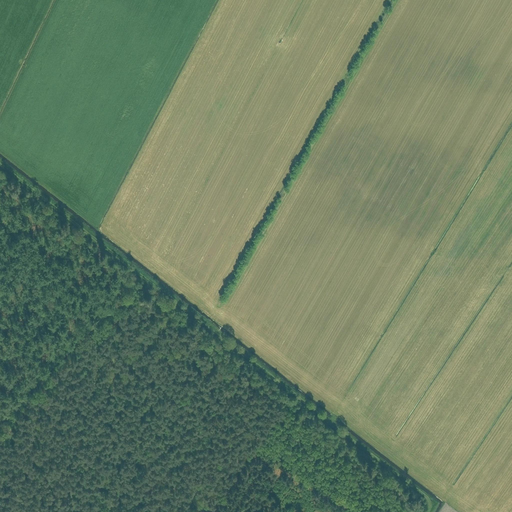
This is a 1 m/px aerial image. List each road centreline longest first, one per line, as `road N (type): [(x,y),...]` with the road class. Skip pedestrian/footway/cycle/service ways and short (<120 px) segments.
road 1 (track): [(0,165),(424,496),(426,511)]
road 2 (track): [(146,279),(0,425)]
